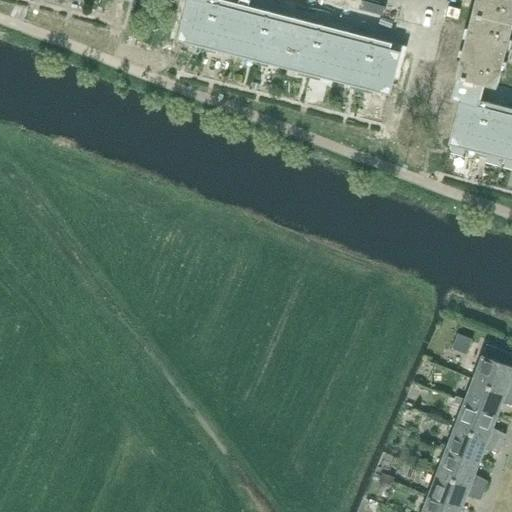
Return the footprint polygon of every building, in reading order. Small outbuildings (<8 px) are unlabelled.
[(206,2),(206,0),(188,0),(179,39),(390,92),(400,52),(206,2)] [(511,0),(476,0),(473,12),(511,21),(511,0)] [(509,60),(511,50),(507,49),(508,44),(511,29),(511,21),(473,12),(457,75),(467,78),(483,82),(498,86),(503,65),(505,58),(509,60)] [(511,114),(478,105),(481,93),(483,82),(467,78),(461,101),(460,101),(450,143),(511,158),(511,114)] [(452,348),(467,354),(472,339),(458,334),(452,348)] [(511,366),(511,367),(511,366),(511,353),(486,344),(481,357),(482,357),(473,379),(511,393),(511,382),(510,381),(511,375),(511,366)] [(511,405),(511,393),(473,379),(464,402),(497,415),(502,403),(511,405)] [(493,427),(497,415),(464,402),(456,425),(502,443),(506,434),(493,427)] [(499,453),(502,443),(456,425),(446,449),(479,462),(484,449),(499,453)] [(475,474),(479,462),(446,449),(438,472),(484,490),(488,481),(475,474)] [(481,499),(484,490),(438,472),(429,496),(462,508),(466,496),(481,499)] [(392,486),(393,482),(395,478),(382,473),(379,482),(392,486)] [(460,511),(462,508),(429,496),(422,511),(460,511)]
